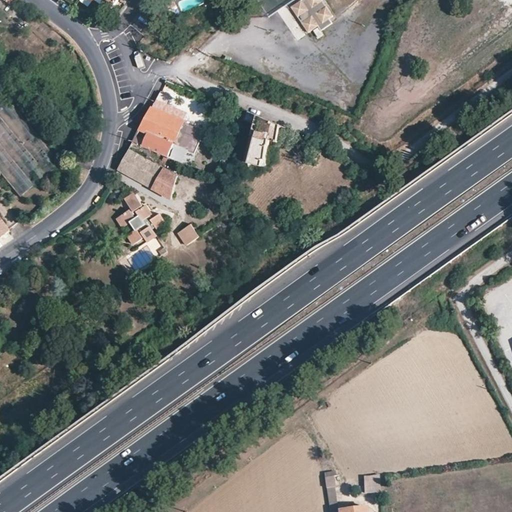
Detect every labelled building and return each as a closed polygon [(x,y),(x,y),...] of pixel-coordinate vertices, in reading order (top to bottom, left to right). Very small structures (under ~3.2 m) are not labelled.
[(322,7),(319,2),(321,0),(299,0),(290,7),(296,17),(299,15),(303,20),(300,22),(307,32),(317,26),(320,30),(331,23),(328,18),(332,16),(325,5),(322,7)] [(174,97),(160,91),(153,106),(185,119),(188,111),(189,109),(172,102),(174,97)] [(178,165),(187,148),(176,141),(184,122),(185,119),(153,106),(152,108),(139,131),(135,137),(133,141),(150,151),(171,162),(178,166),(178,165)] [(255,121),(249,162),(264,164),(268,141),(276,141),(279,123),(278,123),(262,115),(254,112),(247,110),(245,118),(255,121)] [(209,121),(188,111),(185,119),(184,122),(199,128),(196,135),(202,138),(203,134),(210,137),(215,125),(215,124),(209,121)] [(184,122),(176,141),(187,148),(190,149),(196,135),(199,128),(184,122)] [(143,162),(150,151),(133,141),(127,153),(143,162)] [(224,152),(218,174),(233,177),(238,161),(239,156),(224,152)] [(178,173),(164,165),(161,172),(143,162),(127,153),(125,156),(118,170),(172,199),(178,173)] [(124,199),(126,202),(135,196),(133,193),(124,199)] [(141,205),(135,196),(126,202),(131,211),(130,212),(129,209),(119,216),(126,226),(130,224),(134,231),(127,235),(133,245),(143,239),(141,236),(142,235),(146,242),(156,235),(152,229),(154,227),(156,230),(165,223),(159,214),(150,220),(148,217),(151,215),(144,205),(140,208),(139,207),(141,205)] [(123,228),(126,226),(119,216),(116,217),(123,228)] [(186,246),(198,238),(191,225),(178,233),(186,246)] [(336,485),(335,474),(325,476),(327,486),(336,485)] [(364,492),(380,490),(378,478),(365,480),(362,481),(364,492)] [(336,485),(327,486),(330,511),(339,509),(336,485)]
